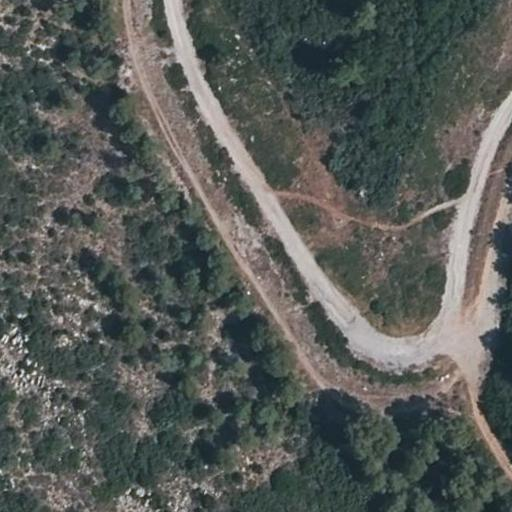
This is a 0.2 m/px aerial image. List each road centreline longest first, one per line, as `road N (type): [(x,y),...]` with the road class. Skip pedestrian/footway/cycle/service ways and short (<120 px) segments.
road 1 (unclassified): [(511,96),(492,122),(459,234),(450,306),(419,355),(387,358),(367,347),(301,261),(177,42),(169,0)]
road 2 (track): [(434,335),(459,354),(474,348),(486,317),(485,244),(511,173)]
road 3 (track): [(511,471),(459,354)]
